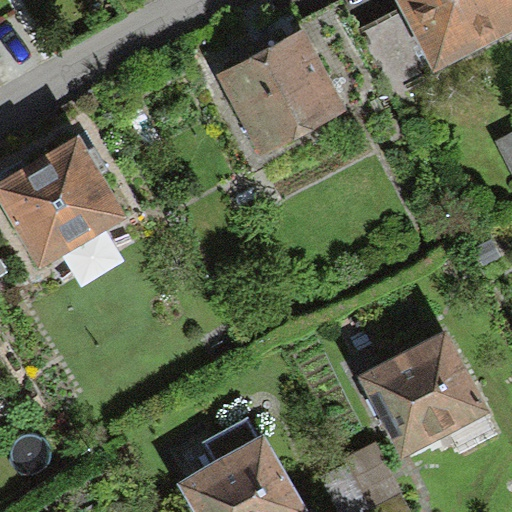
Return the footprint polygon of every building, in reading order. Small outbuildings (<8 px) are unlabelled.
[(511,0),(395,0),(433,70),(511,28),(511,0)] [(307,27),(217,72),(255,148),(345,104),(307,27)] [(128,215),(80,134),(0,181),(0,190),(44,265),(128,215)] [(511,140),(498,147),(511,175),(511,140)] [(484,411),(444,330),(358,372),(398,453),(484,411)] [(304,511),(261,432),(177,477),(196,511),(304,511)]
